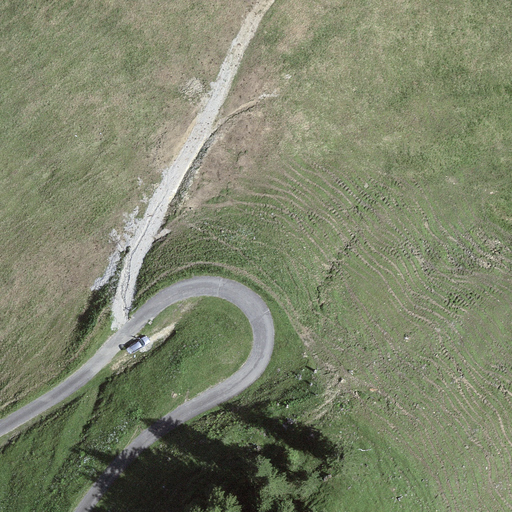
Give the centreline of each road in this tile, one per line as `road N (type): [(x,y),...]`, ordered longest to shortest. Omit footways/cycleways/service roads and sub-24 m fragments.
road 1 (track): [(0,433),(95,370),(156,308),(199,282),(238,286),(263,307),(271,338),(265,365),(156,436),(84,511)]
road 2 (track): [(95,370),(153,228),(276,0)]
